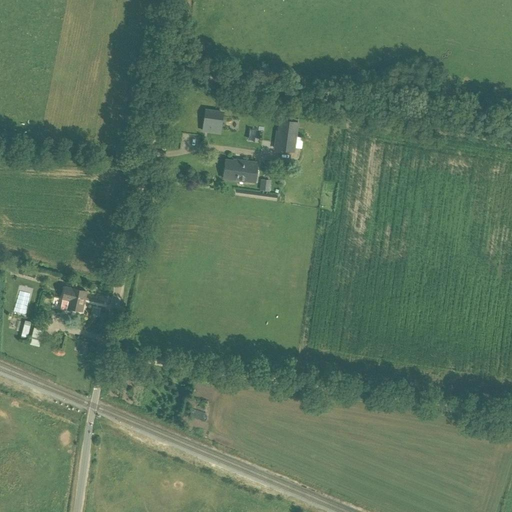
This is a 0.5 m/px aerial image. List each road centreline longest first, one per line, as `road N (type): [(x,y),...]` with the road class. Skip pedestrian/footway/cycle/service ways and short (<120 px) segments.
road 1 (unclassified): [(76,511),(175,0)]
road 2 (track): [(511,415),(106,351)]
